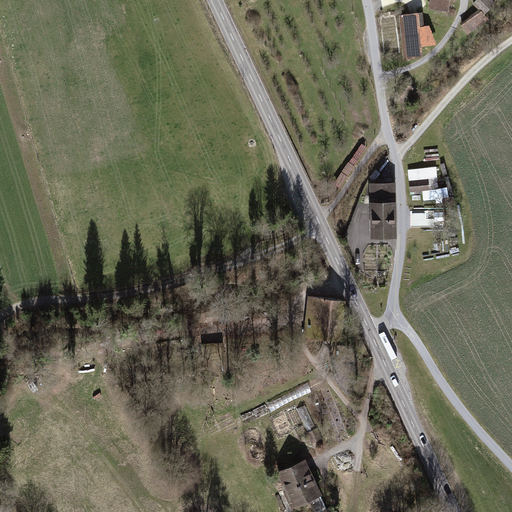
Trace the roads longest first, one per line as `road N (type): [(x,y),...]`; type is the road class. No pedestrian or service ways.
road 1 (tertiary): [(453,511),(215,0)]
road 2 (track): [(0,312),(40,299),(132,293),(229,266),(320,224)]
road 3 (track): [(511,465),(469,419),(397,313)]
road 4 (track): [(397,313),(402,235),(394,151)]
road 5 (track): [(511,39),(394,151)]
road 6 (track): [(394,151),(367,0)]
road 7 (track): [(377,76),(444,44),(464,0)]
